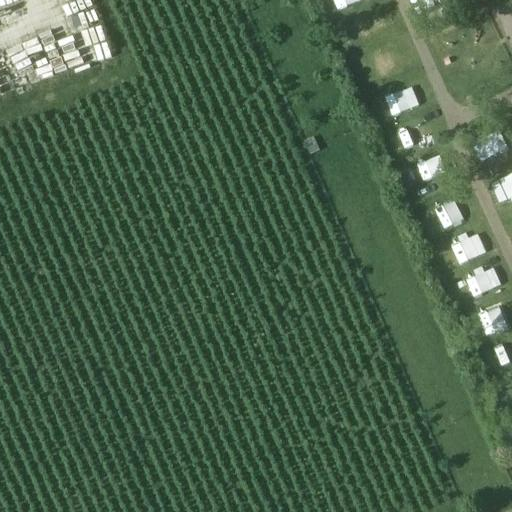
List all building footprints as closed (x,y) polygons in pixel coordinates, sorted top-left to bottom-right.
[(365,35),(382,31),(379,16),(362,20),(365,35)] [(412,169),(442,230),(466,218),(436,157),(412,169)] [(511,177),(503,179),(508,199),(511,197),(511,177)] [(459,245),(463,261),(484,256),(480,240),(459,245)] [(511,306),(485,318),(492,337),(511,329),(511,306)]
